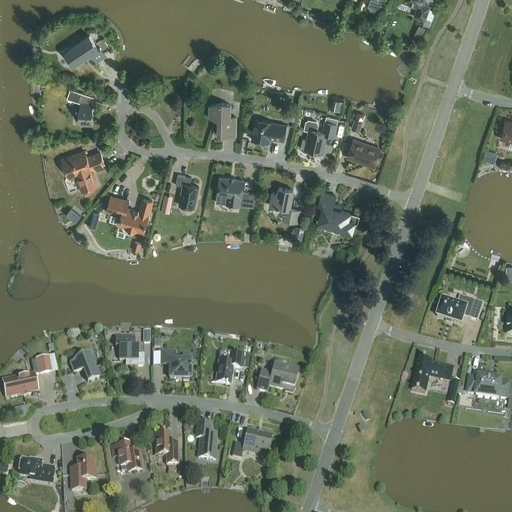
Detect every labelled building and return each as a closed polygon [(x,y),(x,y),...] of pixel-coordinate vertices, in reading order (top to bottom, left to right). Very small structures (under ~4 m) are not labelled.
[(370,0),(369,7),(373,11),(379,10),(381,2),(382,0),(370,0)] [(425,20),(430,7),(423,5),(425,0),(401,0),(407,2),(406,3),(418,8),(415,17),(425,20)] [(426,28),(419,25),(414,35),(421,38),(426,28)] [(90,35),(69,49),(63,53),(68,60),(70,59),(74,65),(91,53),(97,63),(107,56),(105,54),(111,50),(104,38),(96,44),(90,35)] [(93,125),(93,104),(92,104),(94,97),(70,89),(67,99),(81,103),(80,110),(80,118),(81,124),(81,125),(93,125)] [(335,100),(333,108),(342,110),(343,101),(335,100)] [(218,120),(218,136),(236,136),(236,117),(231,117),(231,105),(223,103),(209,106),(209,118),(217,120),(218,120)] [(327,117),(326,122),(325,122),(323,132),(317,131),(318,124),(317,122),(309,120),(306,122),(305,130),(309,131),(307,140),(303,139),(301,149),(314,152),(314,150),(323,152),(327,135),(335,137),(338,119),(327,117)] [(284,141),(287,125),(273,123),(273,122),(256,119),(252,140),(269,143),(270,137),(276,138),(276,140),(284,141)] [(360,132),(363,122),(355,119),(352,130),(360,132)] [(511,122),(505,121),(501,138),(511,141),(511,122)] [(374,167),(380,149),(354,140),(348,158),(374,167)] [(483,161),(494,164),(498,154),(486,151),(483,161)] [(85,152),(63,160),(69,178),(76,176),(82,193),(99,186),(94,172),(106,168),(101,153),(88,158),(85,152)] [(195,208),(199,187),(190,185),(192,178),(178,175),(176,185),(183,187),(179,205),(195,208)] [(220,178),(218,195),(228,196),(227,204),(241,206),(248,207),(250,193),(243,192),(244,181),(220,178)] [(290,209),(294,190),(279,188),(278,194),(273,193),(270,206),(279,208),(278,213),(285,214),(283,220),(299,223),(301,211),(290,209)] [(348,220),(350,213),(332,208),(336,196),(323,193),(319,205),(323,206),(319,223),(352,233),(355,222),(348,220)] [(127,209),(129,201),(111,196),(107,212),(111,213),(112,211),(122,214),(119,225),(128,228),(127,230),(129,232),(132,233),(135,232),(135,230),(144,232),(153,202),(144,199),(140,212),(127,209)] [(72,209),(67,215),(76,222),(81,216),(72,209)] [(302,240),(305,228),(296,226),(293,238),(302,240)] [(135,242),(133,249),(139,251),(141,243),(135,242)] [(483,305),(475,302),(460,297),(457,305),(443,301),(442,301),(437,317),(437,318),(462,326),(462,325),(465,316),(470,317),(469,319),(478,322),(483,305)] [(130,361),(130,368),(144,368),(144,355),(138,355),(138,348),(134,348),(134,339),(115,339),(115,349),(119,349),(119,361),(130,361)] [(175,362),(175,353),(160,353),(160,367),(170,367),(169,380),(183,380),(183,382),(188,382),(188,380),(190,380),(190,362),(175,362)] [(218,362),(215,384),(230,386),(233,369),(241,370),(243,356),(230,354),(221,353),(220,354),(218,362)] [(88,384),(99,380),(89,355),(81,356),(70,365),(73,374),(82,373),(83,373),(88,384)] [(39,376),(52,373),(48,357),(35,360),(35,361),(31,362),(34,376),(38,375),(39,376)] [(432,362),(419,359),(412,392),(425,395),(429,377),(450,382),(453,370),(435,366),(434,367),(431,367),(432,362)] [(256,391),(268,394),(269,388),(293,394),(298,370),(274,364),(272,374),(261,371),(256,391)] [(4,391),(7,390),(8,390),(10,397),(37,391),(34,374),(2,381),(4,391)] [(507,399),(509,385),(501,383),(501,381),(494,380),(494,379),(487,378),(486,379),(479,378),(478,380),(470,379),(468,394),(476,395),(476,397),(499,400),(499,398),(507,399)] [(440,380),(438,389),(447,390),(448,382),(440,380)] [(453,380),(448,404),(455,406),(459,382),(453,380)] [(209,437),(210,425),(197,424),(196,440),(200,440),(198,460),(215,461),(216,451),(215,451),(216,437),(209,437)] [(267,457),(271,437),(247,432),(244,446),(235,444),(232,458),(241,460),(243,451),(267,457)] [(164,435),(164,434),(153,434),(153,445),(156,445),(156,457),(166,457),(166,466),(178,466),(177,444),(171,444),(170,435),(164,435)] [(128,474),(142,471),(139,452),(132,453),(130,444),(121,446),(121,448),(112,450),(114,458),(118,458),(120,468),(127,467),(128,474)] [(41,467),(42,462),(34,461),(34,463),(21,460),(18,476),(30,478),(30,481),(52,484),(55,469),(41,467)] [(96,480),(96,472),(94,470),(93,460),(87,460),(85,462),(77,462),(77,469),(70,470),(71,492),(85,491),(85,481),(96,480)] [(187,469),(187,477),(196,478),(196,470),(187,469)]
